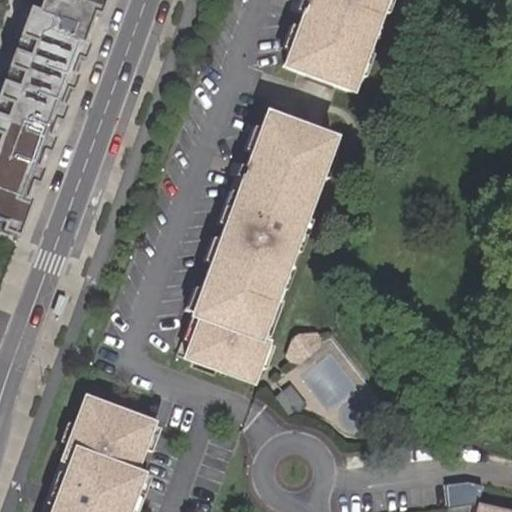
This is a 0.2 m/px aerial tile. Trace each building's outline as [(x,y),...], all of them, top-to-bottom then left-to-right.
[(0,228),(18,235),(89,41),(103,0),(42,0),(39,9),(28,4),(0,80),(0,228)] [(295,0),(293,8),(286,25),(278,46),(273,60),(314,75),(340,85),(372,0),(295,0)] [(345,87),(378,0),(372,0),(340,85),(345,87)] [(271,43),(278,46),(286,25),(279,23),(271,43)] [(247,330),(321,131),(298,122),(254,107),(249,120),(241,143),(236,157),(227,180),(225,186),(214,215),(207,232),(200,253),(189,281),(182,300),(180,306),(185,308),(171,349),(239,373),(245,357),(255,332),(247,330)] [(241,143),(249,120),(242,118),(234,140),(241,143)] [(328,134),(321,131),(247,330),(255,332),(328,134)] [(219,177),(227,180),(236,157),(228,154),(219,177)] [(206,213),(214,215),(225,186),(217,183),(206,213)] [(192,250),(200,253),(207,232),(200,229),(192,250)] [(174,298),(182,300),(189,281),(181,278),(174,298)] [(262,335),(255,332),(245,357),(253,360),(262,335)] [(305,403),(289,386),(273,399),(289,416),(305,403)] [(70,422),(62,445),(68,447),(43,511),(148,511),(160,480),(145,474),(153,453),(157,455),(165,432),(161,430),(162,428),(91,401),(82,426),(70,422)]
